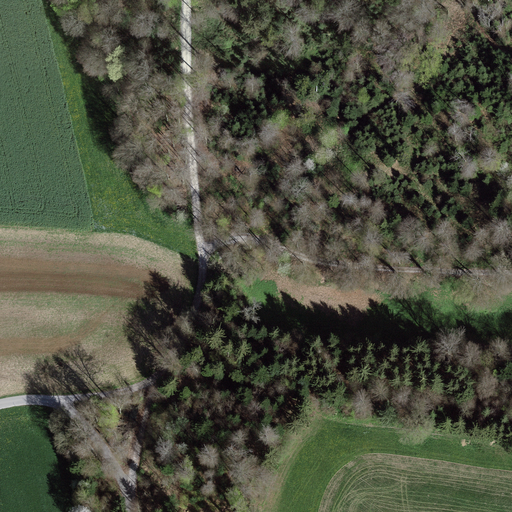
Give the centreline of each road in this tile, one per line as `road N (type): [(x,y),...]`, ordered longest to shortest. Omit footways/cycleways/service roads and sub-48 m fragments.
road 1 (track): [(201,248),(257,240),(334,264),(511,272)]
road 2 (unclassified): [(204,281),(187,0)]
road 3 (track): [(62,400),(157,379),(197,311),(204,281)]
road 4 (unclassified): [(131,511),(131,496),(102,443),(62,400)]
road 5 (track): [(157,379),(131,496)]
